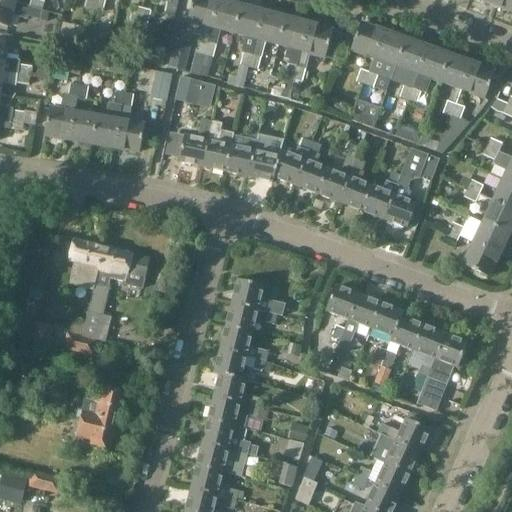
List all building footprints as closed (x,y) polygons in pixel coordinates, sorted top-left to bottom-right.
[(0,0),(0,25),(8,27),(11,16),(27,21),(28,18),(40,21),(42,12),(29,8),(15,4),(0,0)] [(34,0),(31,0),(29,8),(42,12),(44,3),(34,0)] [(93,11),(94,11),(96,0),(86,0),(85,9),(93,11)] [(106,0),(105,0),(96,0),(94,11),(103,13),(106,0)] [(198,41),(207,43),(218,0),(216,0),(192,0),(187,21),(202,25),(198,41)] [(213,59),(221,30),(233,33),(240,7),(218,0),(207,43),(204,57),(213,59)] [(511,0),(494,0),(493,4),(511,10),(511,0)] [(129,20),(139,23),(142,10),(133,7),(129,20)] [(240,7),(233,33),(246,37),(241,54),(243,54),(239,70),(247,72),(248,68),(263,13),(240,7)] [(151,12),(142,10),(139,23),(148,25),(151,12)] [(258,71),(265,42),(279,46),(286,19),(263,13),(248,68),(258,71)] [(286,19),(279,46),(287,48),(284,60),(288,61),(281,90),(282,90),(280,99),(289,101),(294,80),(297,69),(302,52),(309,25),(286,19)] [(351,49),(374,57),(383,32),(360,23),(351,49)] [(58,46),(81,52),(86,30),(62,24),(58,46)] [(309,25),(302,52),(336,61),(343,37),(332,34),(332,31),(309,25)] [(373,89),(377,78),(390,82),(396,65),(405,40),(383,32),(374,57),(368,75),(364,86),(373,89)] [(397,65),(418,73),(427,48),(405,40),(396,65),(397,65)] [(191,45),(174,41),(167,69),(184,73),(191,45)] [(207,43),(198,41),(195,54),(204,57),(207,43)] [(108,48),(93,45),(90,58),(105,61),(108,48)] [(0,71),(30,76),(32,68),(19,66),(19,61),(5,60),(6,48),(5,48),(0,47),(0,71)] [(421,94),(426,96),(431,81),(439,84),(449,56),(427,48),(418,73),(412,90),(408,102),(417,106),(421,94)] [(84,59),(58,54),(52,80),(67,84),(69,75),(80,77),(84,59)] [(449,56),(439,84),(461,91),(471,64),(449,56)] [(39,62),(35,79),(49,82),(53,65),(39,62)] [(471,64),(461,91),(484,99),(494,72),(471,64)] [(297,69),(294,80),(302,83),(305,71),(297,69)] [(0,71),(0,92),(1,83),(3,73),(17,75),(16,85),(29,86),(30,76),(0,71)] [(355,83),(364,86),(368,75),(359,71),(355,83)] [(166,103),(172,76),(155,73),(150,100),(166,103)] [(216,87),(180,78),(174,101),(210,111),(216,87)] [(46,136),(70,140),(75,113),(77,100),(79,86),(70,85),(69,91),(64,91),(60,111),(51,109),(46,136)] [(89,88),(79,86),(77,100),(86,102),(89,88)] [(399,99),(408,102),(412,90),(403,86),(399,99)] [(98,117),(93,144),(116,148),(125,95),(115,93),(113,105),(109,104),(106,118),(98,117)] [(145,125),(128,122),(133,96),(125,95),(116,148),(140,152),(145,125)] [(357,101),(350,122),(373,130),(380,110),(357,101)] [(442,115),(450,118),(456,105),(447,102),(442,115)] [(456,105),(450,118),(451,118),(459,122),(460,119),(465,108),(456,105)] [(511,119),(511,109),(506,107),(502,115),(511,119)] [(0,119),(24,123),(24,122),(25,114),(12,112),(12,110),(7,110),(0,108),(0,119)] [(263,120),(273,123),(276,110),(266,108),(263,120)] [(70,140),(93,144),(98,117),(83,115),(75,113),(70,140)] [(439,144),(436,153),(442,156),(456,141),(455,140),(469,124),(460,119),(459,122),(451,118),(450,118),(439,144)] [(0,129),(10,131),(10,130),(23,132),(24,123),(0,119),(0,129)] [(178,161),(202,166),(212,123),(212,122),(201,119),(197,138),(184,135),(178,161)] [(202,166),(225,172),(233,137),(234,134),(221,132),(222,125),(212,123),(202,166)] [(250,124),(247,140),(253,141),(256,142),(258,133),(260,126),(250,124)] [(346,136),(349,128),(344,126),(341,134),(346,136)] [(272,182),(274,176),(278,156),(281,152),(284,139),(258,133),(256,142),(249,177),(272,182)] [(225,172),(249,177),(256,142),(253,141),(247,140),(233,137),(225,172)] [(486,147),(511,159),(511,149),(490,139),(486,147)] [(302,140),(299,149),(308,153),(311,143),(302,140)] [(309,153),(317,156),(321,147),(312,143),(311,143),(308,153),(309,153)] [(492,166),(506,173),(503,179),(511,182),(511,159),(486,147),(482,157),(494,162),(492,166)] [(278,156),(274,176),(296,185),(308,153),(299,149),(297,148),(294,156),(281,152),(278,156)] [(416,203),(406,199),(409,190),(408,190),(411,181),(419,180),(431,184),(440,161),(411,149),(400,176),(384,219),(406,228),(416,203)] [(308,153),(296,185),(317,193),(327,168),(316,164),(319,157),(309,153),(308,153)] [(327,168),(317,193),(341,202),(356,160),(347,156),(340,173),(327,168)] [(341,202),(361,210),(371,185),(361,182),(365,172),(363,171),(366,163),(356,160),(341,202)] [(361,210),(384,219),(400,176),(391,173),(388,183),(386,182),(383,190),(371,185),(361,210)] [(496,193),(482,187),(478,195),(492,202),(511,210),(511,182),(503,179),(496,193)] [(468,188),(467,190),(478,195),(482,187),(471,181),(468,188)] [(467,190),(463,199),(474,204),(478,195),(467,190)] [(511,210),(492,202),(486,214),(483,221),(507,232),(511,222),(511,210)] [(448,233),(458,238),(460,236),(473,242),(497,253),(507,232),(483,221),(477,233),(464,227),(463,228),(452,223),(448,233)] [(444,241),(455,246),(458,238),(448,233),(444,241)] [(487,275),(497,253),(473,242),(463,264),(487,275)] [(69,286),(93,292),(103,249),(74,243),(70,262),(74,263),(69,286)] [(111,318),(103,316),(110,288),(108,288),(110,280),(124,284),(124,286),(142,291),(145,279),(144,279),(148,260),(103,249),(93,292),(82,338),(81,340),(78,354),(94,358),(98,342),(105,344),(111,318)] [(232,302),(231,305),(257,312),(266,314),(277,317),(282,318),(285,306),(260,300),(264,286),(238,279),(232,302)] [(326,309),(340,315),(349,318),(358,295),(335,286),(326,309)] [(338,347),(337,349),(347,353),(359,322),(371,327),(380,303),(358,295),(349,318),(344,330),(340,339),(338,347)] [(380,303),(371,327),(384,332),(393,336),(401,316),(401,317),(403,312),(380,303)] [(231,305),(226,326),(252,332),(255,321),(257,312),(231,305)] [(275,326),(277,317),(266,314),(264,324),(275,326)] [(393,336),(391,341),(403,345),(413,349),(423,325),(401,317),(401,316),(393,336)] [(54,327),(35,322),(29,342),(49,348),(54,327)] [(423,325),(413,349),(426,354),(413,388),(422,391),(445,333),(423,325)] [(221,349),(220,351),(266,364),(268,357),(269,353),(248,348),(252,332),(226,326),(221,349)] [(335,327),(331,336),(340,339),(344,330),(335,327)] [(436,413),(446,386),(439,383),(447,363),(458,367),(459,363),(462,365),(465,362),(467,359),(468,355),(469,351),(469,348),(466,346),(467,342),(445,333),(422,391),(417,405),(436,413)] [(73,353),(78,354),(81,340),(82,338),(65,334),(62,351),(73,353)] [(299,359),(302,347),(289,344),(287,356),(299,359)] [(377,349),(373,359),(374,359),(381,362),(382,362),(386,353),(377,349)] [(214,374),(219,376),(220,373),(241,378),(243,367),(263,372),(266,364),(220,351),(214,374)] [(377,376),(388,380),(391,372),(389,371),(395,356),(386,353),(382,362),(377,376)] [(381,362),(374,359),(369,369),(377,372),(381,362)] [(214,396),(214,398),(240,404),(246,380),(240,379),(241,378),(220,373),(219,376),(214,396)] [(104,390),(95,388),(92,402),(84,400),(81,414),(116,422),(123,393),(104,388),(104,390)] [(316,394),(310,392),(307,400),(314,402),(316,394)] [(251,397),(248,407),(259,410),(262,400),(251,397)] [(208,420),(245,429),(247,417),(257,420),(259,411),(259,410),(248,407),(240,404),(214,398),(208,420)] [(110,451),(116,422),(81,414),(75,439),(90,442),(90,446),(110,451)] [(203,443),(202,445),(247,456),(256,458),(259,448),(250,446),(250,444),(244,442),(247,431),(244,430),(245,429),(208,420),(203,443)] [(399,432),(394,443),(419,454),(430,432),(405,420),(399,432)] [(377,435),(385,438),(390,430),(381,426),(377,435)] [(337,434),(327,429),(324,436),(334,441),(337,434)] [(390,452),(384,464),(409,476),(419,454),(394,443),(385,438),(377,435),(365,430),(361,438),(390,452)] [(284,458),(299,462),(304,445),(289,442),(284,458)] [(197,466),(196,467),(222,474),(241,478),(247,456),(202,445),(197,466)] [(311,458),(308,465),(319,470),(322,463),(311,458)] [(371,471),(370,473),(366,481),(374,485),(374,486),(399,497),(409,476),(384,464),(379,474),(371,471)] [(191,489),(191,491),(216,497),(225,500),(236,502),(239,492),(229,490),(229,488),(219,485),(222,474),(196,467),(191,489)] [(360,468),(356,477),(366,481),(370,473),(360,468)] [(27,488),(38,490),(41,474),(31,471),(29,480),(27,488)] [(41,474),(38,490),(49,493),(52,477),(41,474)] [(27,488),(29,480),(7,475),(3,492),(25,498),(27,488)] [(278,485),(290,488),(292,489),(295,479),(281,475),(278,485)] [(316,483),(302,476),(293,499),(307,505),(316,483)] [(49,493),(59,496),(63,479),(52,477),(49,493)] [(356,477),(351,486),(361,490),(366,481),(356,477)] [(392,511),(399,497),(374,486),(364,507),(374,511),(392,511)] [(191,491),(185,511),(212,511),(216,497),(191,491)] [(234,511),(236,502),(225,500),(223,509),(234,511)] [(355,503),(350,511),(374,511),(364,507),(355,503)]
